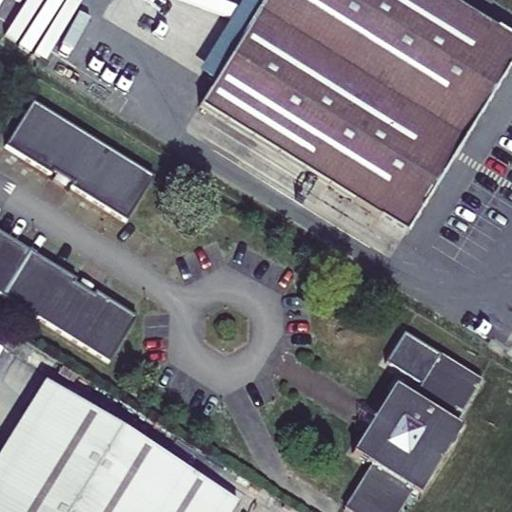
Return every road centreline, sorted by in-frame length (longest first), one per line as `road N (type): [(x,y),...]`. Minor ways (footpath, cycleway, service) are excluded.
road 1 (unknown): [(76,0),(80,38),(124,87),(263,186),(403,269)]
road 2 (unknown): [(511,95),(403,269)]
